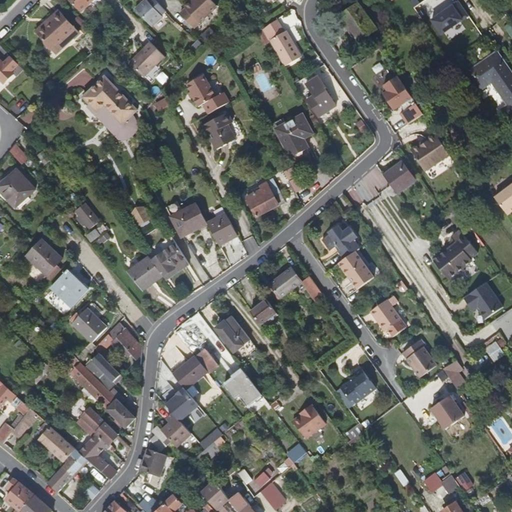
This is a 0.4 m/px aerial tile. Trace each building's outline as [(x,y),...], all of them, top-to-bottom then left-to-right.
[(66,0),(81,14),(94,0),(66,0)] [(162,17),(168,12),(156,0),(150,0),(148,2),(148,1),(136,11),(143,19),(145,18),(153,27),(163,18),(162,17)] [(196,30),(219,9),(211,0),(196,0),(191,5),(187,9),(188,10),(182,15),(196,30)] [(441,35),(468,16),(459,2),(444,12),(444,13),(440,16),(439,15),(431,20),(441,35)] [(376,29),(358,4),(340,17),(345,24),(348,22),(360,40),(376,29)] [(49,26),(62,14),(59,10),(46,23),(49,26)] [(63,39),(67,35),(70,39),(79,31),(62,14),(49,26),(46,23),(37,32),(53,48),(63,39)] [(283,28),(275,16),(265,23),(261,26),(263,29),(283,63),(300,53),(285,27),(283,28)] [(143,79),(164,58),(150,45),(129,65),(143,79)] [(511,83),(506,74),(510,71),(498,52),(484,61),(485,63),(469,74),(472,79),(470,80),(478,92),(486,87),(490,84),(505,107),(501,110),(507,119),(511,116),(511,83)] [(11,72),(18,65),(12,57),(4,65),(0,60),(0,78),(5,84),(14,75),(11,72)] [(336,106),(325,88),(327,87),(319,75),(307,83),(314,95),(307,100),(318,117),(336,106)] [(105,76),(82,97),(89,105),(95,101),(102,108),(103,107),(121,125),(137,111),(105,76)] [(425,114),(399,76),(385,85),(389,91),(385,94),(395,110),(403,105),(406,111),(402,114),(410,124),(425,114)] [(216,98),(205,77),(189,85),(195,97),(194,98),(199,108),(204,105),(209,114),(230,103),(225,93),(216,98)] [(505,107),(490,84),(486,87),(501,110),(505,107)] [(170,106),(167,100),(159,105),(162,110),(170,106)] [(95,101),(89,105),(97,113),(102,108),(95,101)] [(235,140),(227,126),(232,123),(226,114),(203,127),(208,137),(209,136),(217,150),(235,140)] [(312,134),(303,115),(276,129),(290,157),(307,149),(302,139),(312,134)] [(452,154),(437,132),(428,139),(428,138),(421,142),(422,143),(413,149),(427,170),(452,154)] [(415,181),(402,163),(384,176),(397,194),(415,181)] [(300,177),(295,167),(284,173),(289,182),(300,177)] [(35,190),(17,170),(0,185),(0,191),(15,208),(35,190)] [(308,187),(302,176),(300,177),(289,182),(295,193),(308,187)] [(286,202),(276,185),(270,188),(267,182),(261,186),(263,189),(246,198),(257,217),(279,205),(279,206),(286,202)] [(511,187),(496,199),(509,217),(511,214),(511,187)] [(208,224),(197,204),(172,217),(182,237),(183,237),(208,224)] [(145,205),(132,210),(139,227),(152,222),(145,205)] [(95,223),(82,207),(76,212),(89,227),(95,223)] [(347,216),(353,211),(351,207),(344,212),(347,216)] [(239,237),(228,216),(209,226),(221,249),(229,245),(228,243),(239,237)] [(356,237),(349,227),(343,232),(337,225),(327,232),(328,234),(321,239),(329,250),(334,246),(336,245),(339,249),(337,250),(343,259),(355,251),(359,248),(353,239),(356,237)] [(443,275),(467,257),(465,255),(474,249),(458,227),(449,233),(453,238),(429,256),(443,275)] [(46,276),(62,259),(43,241),(27,258),(46,276)] [(187,259),(176,243),(152,261),(163,276),(163,277),(187,259)] [(373,277),(355,251),(343,259),(338,263),(356,289),(373,277)] [(152,261),(149,257),(127,272),(142,291),(163,276),(152,261)] [(166,281),(189,264),(187,259),(163,277),(166,281)] [(280,298),(301,282),(291,269),(270,285),(280,298)] [(72,307),(89,290),(69,271),(52,288),(72,307)] [(5,274),(1,278),(10,288),(14,283),(5,274)] [(325,298),(310,276),(301,282),(317,304),(325,298)] [(486,283),(464,298),(473,311),(477,309),(479,308),(481,311),(480,312),(485,320),(503,308),(486,283)] [(401,321),(395,312),(403,306),(396,296),(388,302),(387,301),(370,312),(385,332),(401,321)] [(278,315),(268,302),(252,314),(262,327),(278,315)] [(107,328),(87,309),(72,324),(92,343),(107,328)] [(142,349),(120,323),(108,335),(114,340),(111,343),(119,350),(125,345),(141,364),(142,349)] [(242,346),(225,323),(216,329),(234,352),(242,346)] [(497,341),(501,348),(505,345),(501,339),(497,341)] [(437,368),(424,350),(427,348),(422,342),(404,355),(421,379),(437,368)] [(82,364),(91,354),(86,349),(77,358),(82,364)] [(196,357),(174,376),(183,387),(193,399),(199,394),(192,386),(208,373),(196,357)] [(35,384),(50,368),(42,361),(28,377),(35,384)] [(465,384),(457,372),(460,370),(455,362),(444,369),(457,389),(465,384)] [(98,380),(82,364),(71,374),(107,409),(117,398),(109,391),(98,380)] [(109,391),(123,376),(112,366),(98,380),(109,391)] [(354,404),(375,389),(359,367),(352,372),(357,380),(352,383),(350,381),(340,388),(349,401),(351,400),(354,404)] [(262,396),(241,369),(232,376),(233,378),(224,385),(235,399),(240,395),(248,406),(262,396)] [(0,408),(7,400),(19,411),(26,404),(4,385),(0,381),(0,408)] [(171,398),(165,403),(173,413),(180,421),(198,405),(193,399),(183,387),(176,394),(178,396),(175,398),(171,398)] [(452,397),(433,410),(447,431),(466,418),(452,397)] [(136,418),(133,415),(137,411),(131,405),(127,409),(117,398),(107,409),(106,409),(106,410),(115,419),(126,429),(136,418)] [(69,413),(77,421),(88,408),(80,401),(69,413)] [(281,407),(276,402),(270,406),(275,412),(281,407)] [(326,424),(312,405),(303,411),(304,412),(292,421),(306,439),(326,424)] [(14,430),(11,433),(20,440),(36,419),(33,418),(37,414),(30,409),(24,416),(14,430)] [(118,435),(100,417),(92,409),(78,424),(91,436),(95,431),(98,433),(110,445),(118,435)] [(10,426),(14,430),(24,416),(20,413),(10,426)] [(180,421),(173,413),(168,419),(171,422),(163,429),(170,436),(179,445),(191,434),(180,421)] [(286,427),(281,421),(268,431),(273,437),(286,427)] [(75,449),(46,423),(41,429),(45,433),(39,440),(63,462),(64,461),(75,449)] [(351,440),(364,431),(359,424),(346,434),(351,440)] [(11,433),(14,430),(10,426),(9,425),(5,426),(0,431),(0,440),(4,444),(11,433)] [(170,436),(163,429),(159,425),(152,431),(156,435),(151,440),(161,451),(167,445),(164,442),(170,436)] [(351,448),(374,431),(370,426),(364,431),(351,440),(348,443),(351,448)] [(98,455),(106,447),(109,449),(111,446),(110,445),(98,433),(80,453),(87,460),(110,480),(111,481),(117,473),(98,455)] [(208,455),(217,448),(214,443),(205,450),(199,456),(202,461),(208,455)] [(217,448),(208,455),(211,459),(220,451),(217,448)] [(58,492),(87,460),(80,453),(75,449),(64,461),(66,464),(57,474),(53,479),(50,482),(50,481),(48,483),(58,492)] [(161,476),(169,456),(150,449),(143,469),(161,476)] [(297,454),(290,460),(293,464),(300,457),(297,454)] [(289,458),(278,468),(282,474),(293,464),(290,460),(289,458)] [(448,467),(439,473),(443,480),(452,473),(448,467)] [(259,477),(265,484),(270,480),(273,473),(269,468),(259,477)] [(53,479),(57,474),(52,470),(48,475),(53,479)] [(249,482),(252,480),(244,470),(238,474),(245,484),(249,482)] [(435,474),(424,481),(433,493),(444,485),(435,474)] [(455,480),(463,492),(471,487),(463,475),(455,480)] [(265,484),(259,477),(255,480),(261,487),(265,484)] [(21,511),(35,496),(28,489),(15,478),(8,486),(14,491),(6,500),(17,509),(14,511),(21,511)] [(230,500),(215,480),(201,493),(205,497),(217,511),(228,511),(223,506),(230,500)] [(287,503),(271,483),(267,487),(261,492),(274,510),(275,511),(287,503)] [(230,497),(239,491),(234,484),(225,490),(230,497)] [(92,485),(85,493),(92,500),(99,492),(92,485)] [(264,511),(247,487),(230,500),(237,511),(264,511)] [(188,511),(189,511),(174,495),(165,504),(172,511),(188,511)] [(53,511),(54,511),(52,510),(40,499),(35,496),(21,511),(53,511)] [(126,511),(116,502),(107,511),(126,511)] [(461,511),(455,503),(444,511),(443,511),(461,511)]
